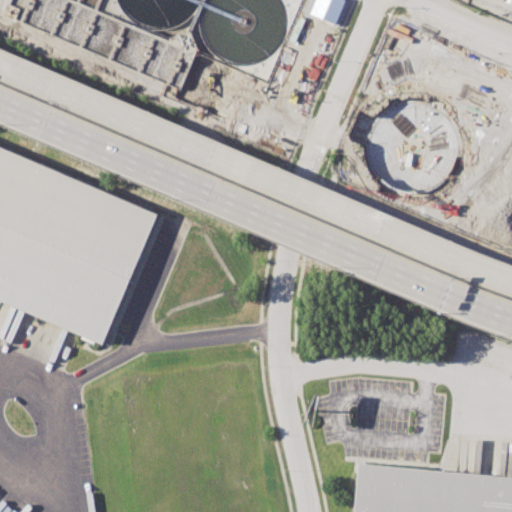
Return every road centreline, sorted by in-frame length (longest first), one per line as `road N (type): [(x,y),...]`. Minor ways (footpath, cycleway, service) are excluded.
road 1 (motorway): [(511,282),(0,65)]
road 2 (motorway): [(0,102),(511,317)]
road 3 (residential): [(291,214),(277,343),(307,511)]
road 4 (residential): [(376,0),(291,214)]
